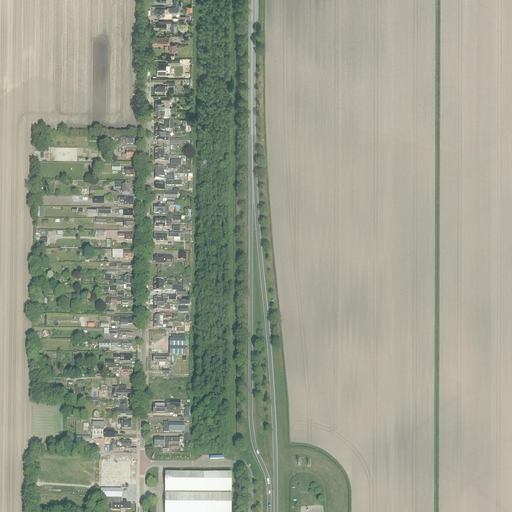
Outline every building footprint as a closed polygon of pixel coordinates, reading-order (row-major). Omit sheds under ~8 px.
[(179,8),(174,8),(167,8),(167,9),(164,9),(157,9),(157,16),(164,16),(164,14),(168,14),(179,14),(179,8)] [(171,32),(177,32),(177,24),(157,23),(157,28),(166,28),(166,26),(171,26),(171,32)] [(156,65),(156,70),(157,70),(157,75),(166,75),(166,72),(170,72),(170,66),(168,66),(166,66),(166,64),(157,63),(157,65),(156,65)] [(155,103),(155,108),(170,109),(170,108),(165,108),(165,104),(168,104),(168,99),(162,99),(162,103),(155,103)] [(155,127),(155,132),(164,132),(164,129),(170,129),(170,122),(164,122),(164,127),(155,127)] [(155,132),(155,138),(157,138),(157,142),(168,142),(168,132),(164,132),(155,132)] [(116,140),(121,141),(126,141),(126,144),(134,144),(134,138),(128,138),(128,136),(122,136),(122,134),(116,134),(116,140)] [(122,194),(129,194),(129,186),(124,186),(124,182),(115,182),(115,188),(122,188),(122,194)] [(133,206),(133,198),(125,198),(119,197),(119,198),(113,198),(113,203),(119,203),(119,204),(125,204),(125,206),(133,206)] [(154,206),(154,213),(159,213),(159,214),(165,214),(165,213),(169,213),(169,206),(167,206),(167,205),(165,205),(160,205),(160,206),(154,206)] [(37,217),(45,217),(45,206),(37,206),(37,217)] [(128,227),(133,227),(133,221),(124,221),(124,220),(116,220),(116,223),(119,223),(124,223),(124,228),(128,228),(128,227)] [(154,235),(154,240),(156,240),(156,241),(167,242),(167,238),(173,238),(173,239),(175,241),(180,241),(180,238),(180,232),(170,232),(170,234),(156,234),(156,235),(154,235)] [(112,251),(112,259),(122,259),(129,259),(129,258),(133,258),(133,253),(129,253),(129,252),(123,252),(123,251),(112,251)] [(172,256),(156,255),(156,257),(154,257),(154,262),(156,262),(156,263),(166,264),(167,260),(172,260),(172,256)] [(130,331),(119,331),(119,330),(117,330),(109,330),(109,335),(117,335),(119,335),(119,338),(127,339),(127,337),(132,337),(132,333),(130,333),(130,331)] [(170,339),(169,356),(185,356),(186,339),(170,339)] [(116,367),(116,371),(122,371),(122,376),(130,376),(130,374),(132,374),(132,370),(128,370),(128,368),(122,368),(122,367),(116,367)] [(126,391),(118,391),(118,388),(112,388),(112,399),(126,399),(132,399),(132,392),(126,392),(126,391)] [(116,410),(116,416),(132,417),(132,410),(127,410),(127,406),(121,405),(121,410),(116,410)] [(121,429),(131,429),(131,420),(121,420),(121,421),(118,421),(118,425),(121,425),(121,429)] [(163,422),(163,432),(169,432),(169,431),(183,432),(183,435),(185,435),(189,435),(189,424),(169,423),(169,422),(163,422)] [(114,438),(114,430),(104,430),(104,438),(114,438)] [(116,484),(116,461),(101,461),(100,484),(116,484)] [(131,484),(131,462),(116,461),(116,484),(131,484)] [(164,511),(231,511),(231,504),(231,475),(165,474),(165,478),(165,504),(164,511)] [(101,490),(101,498),(122,498),(122,497),(122,490),(121,490),(101,490)]
